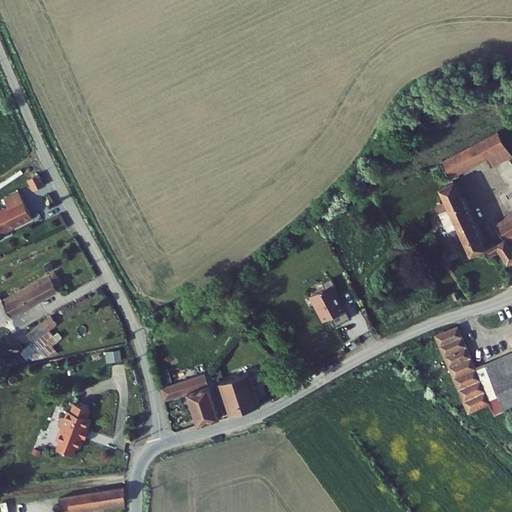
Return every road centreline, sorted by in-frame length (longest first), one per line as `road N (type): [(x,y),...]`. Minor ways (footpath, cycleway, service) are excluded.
road 1 (unclassified): [(0,53),(138,337),(160,445)]
road 2 (unclassified): [(160,445),(267,411),(422,327),(511,296)]
